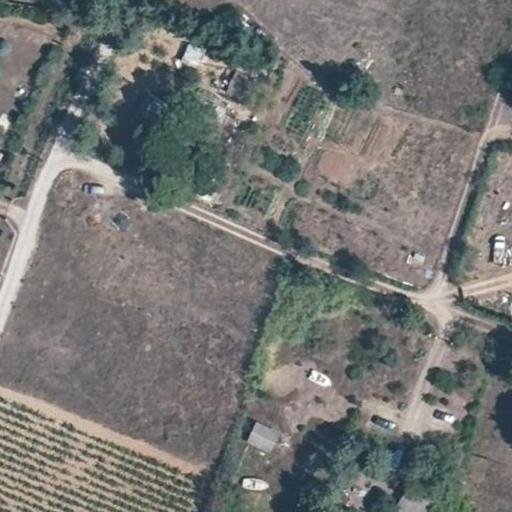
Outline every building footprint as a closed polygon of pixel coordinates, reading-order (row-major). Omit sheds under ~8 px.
[(183,63),(200,66),(204,49),(187,45),(183,63)] [(227,93),(247,101),(256,79),(237,71),(227,93)] [(149,94),(133,123),(147,131),(164,102),(149,94)] [(250,441),(269,450),(279,431),(258,422),(250,441)] [(404,488),(399,511),(429,511),(434,494),(404,488)]
